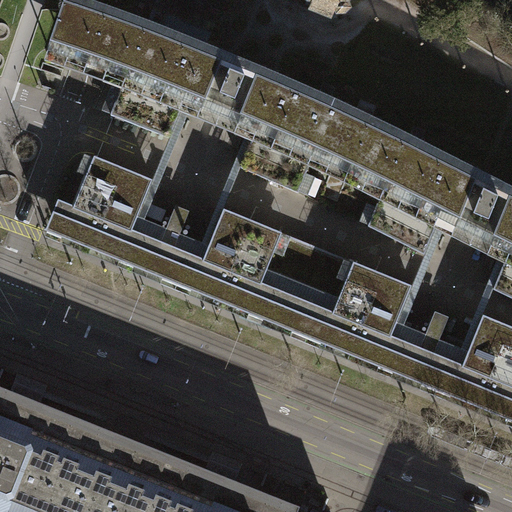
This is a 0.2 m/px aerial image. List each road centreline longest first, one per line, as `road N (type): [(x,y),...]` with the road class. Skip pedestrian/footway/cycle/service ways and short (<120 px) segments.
road 1 (residential): [(0,304),(511,511)]
road 2 (track): [(274,0),(336,29),(374,6),(511,82)]
